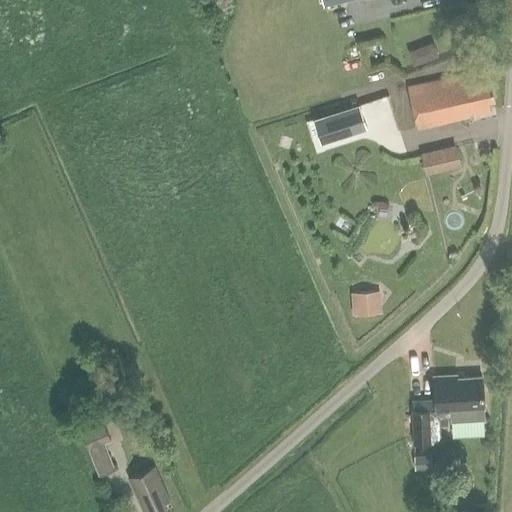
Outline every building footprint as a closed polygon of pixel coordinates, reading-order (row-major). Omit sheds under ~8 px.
[(464,14),(454,17),(458,29),(467,26),(464,14)] [(433,42),(408,51),(414,66),(438,57),(433,42)] [(487,99),(495,97),(488,66),(407,86),(417,129),(490,111),(487,99)] [(357,105),(312,119),(320,143),(365,129),(357,105)] [(355,314),(381,312),(380,292),(354,293),(355,314)] [(439,417),(484,416),(484,407),(483,376),(457,377),(457,374),(435,374),(436,408),(436,417),(439,417)] [(431,443),(430,410),(412,410),(413,444),(431,443)] [(99,475),(115,469),(105,443),(111,440),(104,424),(82,433),(99,475)] [(430,455),(414,456),(415,469),(431,468),(430,455)] [(162,504),(168,501),(152,466),(127,479),(142,511),(147,510),(148,511),(158,511),(165,509),(162,504)]
